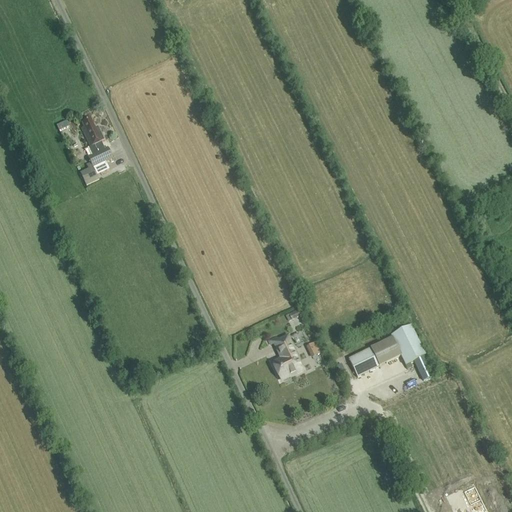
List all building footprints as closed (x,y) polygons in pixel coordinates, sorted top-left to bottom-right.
[(80,174),(86,187),(99,181),(97,177),(109,171),(105,163),(113,159),(108,148),(105,150),(101,143),(104,141),(98,128),(95,129),(91,119),(82,124),(84,128),(81,129),(90,148),(88,149),(91,156),(88,158),(91,164),(86,166),(88,170),(80,174)] [(299,310),(288,315),(292,321),(302,316),(299,310)] [(382,316),(363,324),(366,330),(385,322),(382,316)] [(411,327),(391,337),(390,336),(383,339),(385,342),(348,360),(357,378),(401,358),(405,367),(413,363),(418,373),(390,387),(394,397),(423,384),(423,382),(434,377),(424,358),(425,357),(411,327)] [(357,328),(343,333),(346,339),(360,333),(357,328)] [(281,360),(273,363),(282,381),(304,371),(288,338),(278,342),(277,339),(270,342),(271,346),(274,344),(281,360)] [(309,346),(314,358),(323,353),(318,342),(309,346)] [(452,378),(411,396),(413,401),(421,397),(424,405),(448,395),(447,392),(456,388),(452,378)] [(422,419),(410,425),(427,458),(438,452),(422,419)]
